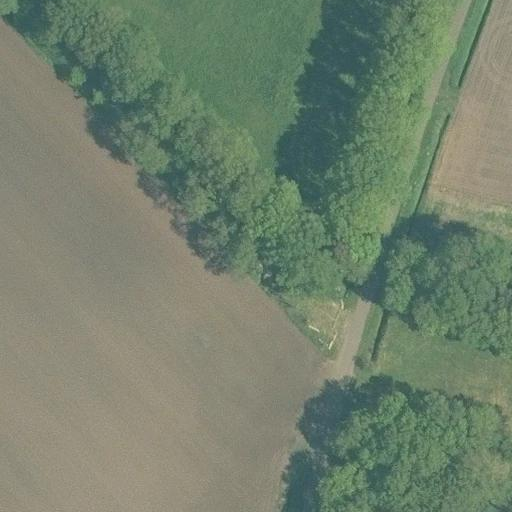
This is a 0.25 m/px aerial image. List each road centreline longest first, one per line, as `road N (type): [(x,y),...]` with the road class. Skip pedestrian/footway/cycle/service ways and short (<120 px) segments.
road 1 (unclassified): [(308,511),(390,213),(466,0)]
road 2 (track): [(17,0),(351,347)]
